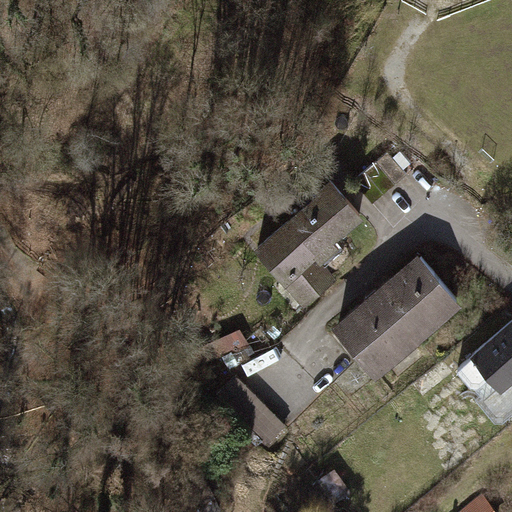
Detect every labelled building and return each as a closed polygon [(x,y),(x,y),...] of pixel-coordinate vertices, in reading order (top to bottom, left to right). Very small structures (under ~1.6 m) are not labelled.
[(405,142),(356,180),(374,203),(423,165),(405,142)] [(365,219),(331,179),(249,249),(302,311),(336,282),(317,259),(365,219)] [(460,305),(419,252),(329,321),(370,374),(460,305)] [(511,313),(455,365),(485,398),(511,373),(511,313)] [(243,329),(182,354),(189,372),(250,347),(243,329)] [(511,413),(511,373),(485,398),(481,402),(501,423),(511,413)] [(291,423),(239,374),(218,396),(269,446),(291,423)] [(341,468),(321,481),(337,504),(356,491),(341,468)] [(224,511),(213,483),(196,490),(204,511),(224,511)] [(456,511),(499,511),(483,491),(456,511)]
